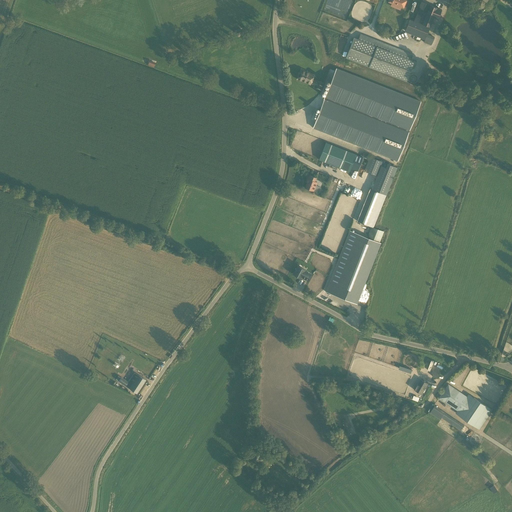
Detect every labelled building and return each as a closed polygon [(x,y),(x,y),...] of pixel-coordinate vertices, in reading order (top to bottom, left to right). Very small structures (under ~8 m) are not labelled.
[(400,10),(404,0),(388,0),(388,2),(392,4),(391,6),(400,10)] [(422,2),(414,22),(409,20),(405,31),(425,39),(423,42),(431,45),(434,37),(427,34),(433,18),(438,19),(441,10),(422,2)] [(360,35),(358,39),(353,38),(346,58),(406,81),(414,61),(409,60),(411,55),(360,35)] [(335,69),(312,128),(397,161),(420,102),(335,69)] [(320,90),(323,83),(317,81),(312,79),(314,75),(307,73),(307,72),(301,70),(300,73),(299,73),(298,75),(299,76),(298,78),(305,81),(304,82),(309,84),(309,83),(315,85),(314,87),(320,90)] [(326,143),(319,160),(349,172),(350,168),(356,155),(326,143)] [(306,179),(308,180),(305,188),(318,193),(319,192),(320,190),(320,189),(320,187),(316,186),(317,183),(314,181),(316,178),(308,175),(306,179)] [(357,221),(371,227),(373,228),(373,227),(386,195),(370,189),(357,221)] [(368,234),(369,238),(349,231),(325,292),(356,304),(380,243),(379,242),(384,231),(373,227),(373,228),(371,227),(368,234)] [(297,266),(293,274),(299,278),(300,277),(307,281),(311,274),(305,271),(305,270),(297,266)] [(400,365),(399,369),(411,373),(412,369),(400,365)] [(118,376),(116,379),(125,386),(137,393),(146,380),(138,375),(134,382),(130,379),(128,382),(118,376)] [(428,383),(421,379),(415,390),(422,394),(428,383)] [(472,401),(449,385),(440,398),(459,410),(457,414),(479,428),(491,409),(474,398),(472,401)] [(461,431),(464,426),(455,419),(455,420),(455,421),(444,414),(445,413),(435,406),(430,412),(440,419),(442,417),(461,431)] [(341,421),(344,428),(347,433),(351,432),(349,426),(346,419),(341,421)] [(344,428),(337,430),(345,449),(351,446),(344,428)] [(254,451),(250,458),(256,462),(262,452),(258,450),(256,452),(254,451)]
